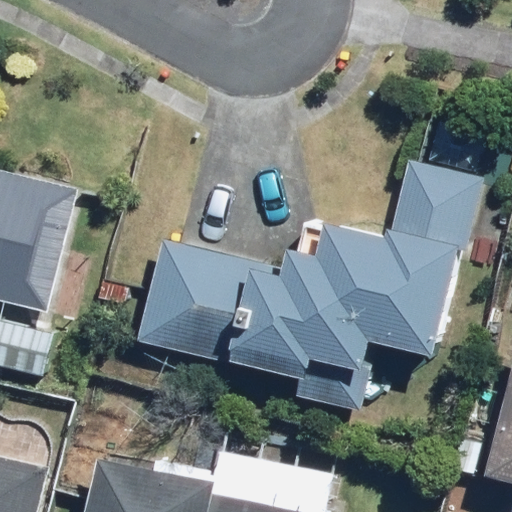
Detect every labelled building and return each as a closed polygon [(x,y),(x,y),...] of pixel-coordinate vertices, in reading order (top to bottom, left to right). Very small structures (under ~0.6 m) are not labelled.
[(306,392),(374,407),(390,335),(458,350),(497,178),(416,160),(400,227),(347,216),(340,247),(313,241),(308,262),(176,233),(153,336),(310,371),(306,392)] [(0,286),(61,302),(89,187),(0,165),(0,286)] [(65,322),(4,310),(0,329),(0,358),(56,369),(65,322)] [(511,423),(502,468),(511,469),(511,423)] [(0,511),(45,511),(57,464),(0,449),(0,511)] [(223,470),(107,452),(97,511),(338,511),(345,471),(226,452),(223,470)]
